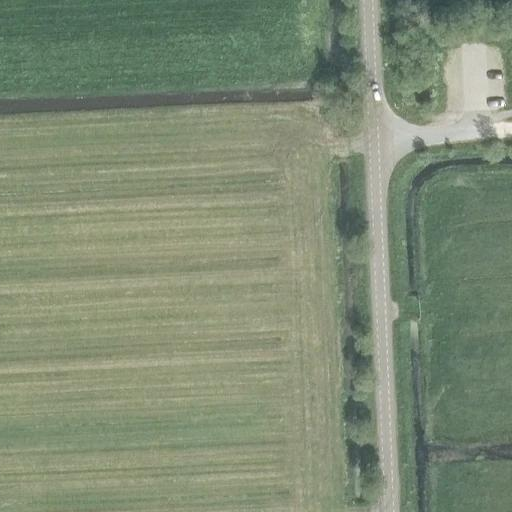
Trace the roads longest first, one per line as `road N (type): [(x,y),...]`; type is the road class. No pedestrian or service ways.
road 1 (tertiary): [(391,511),(376,140)]
road 2 (tertiary): [(376,140),(370,0)]
